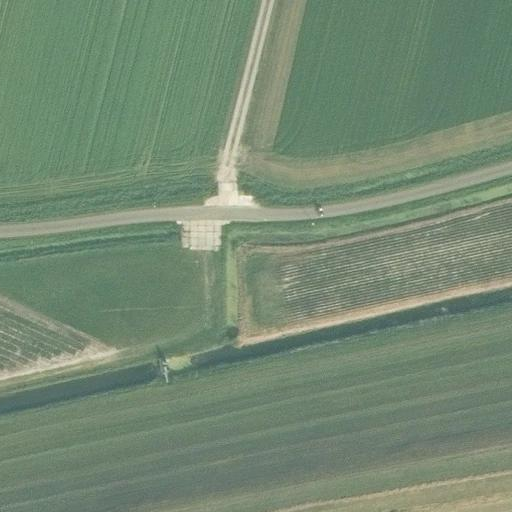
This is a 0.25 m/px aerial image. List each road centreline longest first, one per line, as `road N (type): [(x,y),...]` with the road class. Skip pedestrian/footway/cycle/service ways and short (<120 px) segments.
road 1 (unclassified): [(511,167),(317,212),(210,212),(0,233)]
road 2 (unknown): [(230,213),(239,126),(270,0)]
